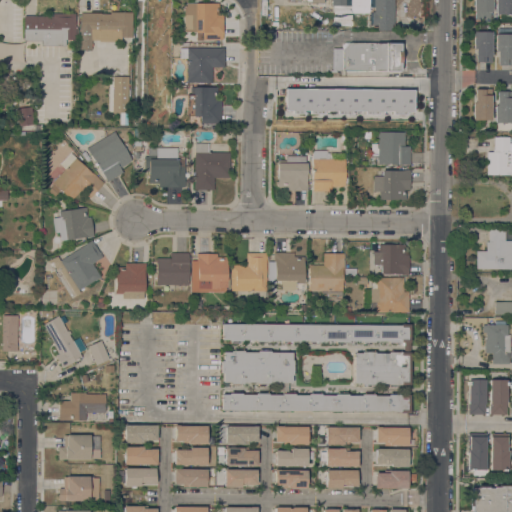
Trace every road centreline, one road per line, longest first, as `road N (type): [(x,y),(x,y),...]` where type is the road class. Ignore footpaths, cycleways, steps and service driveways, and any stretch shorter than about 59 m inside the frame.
road 1 (tertiary): [(438,511),(443,0)]
road 2 (residential): [(137,219),(441,221)]
road 3 (residential): [(438,499),(164,496)]
road 4 (residential): [(251,0),(251,219)]
road 5 (residential): [(28,383),(27,511)]
